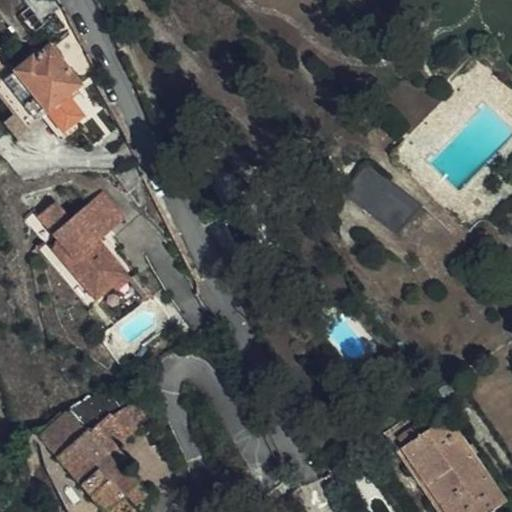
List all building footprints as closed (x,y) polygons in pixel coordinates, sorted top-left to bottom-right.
[(501,79),(511,89),(511,44),(494,28),(469,55),(498,82),(501,79)] [(78,86),(48,48),(33,60),(31,57),(16,70),(14,72),(47,112),(66,96),(78,86)] [(0,83),(14,72),(16,70),(0,50),(0,83)] [(47,112),(14,72),(0,83),(0,96),(27,128),(47,112)] [(66,96),(47,112),(63,131),(82,115),(66,96)] [(390,153),(411,174),(425,159),(404,138),(390,153)] [(425,159),(411,174),(470,229),(484,214),(461,193),(425,159)] [(421,206),(368,166),(346,195),(399,235),(421,206)] [(59,204),(47,214),(42,217),(78,263),(72,268),(94,296),(112,282),(106,275),(120,264),(101,240),(126,219),(105,193),(71,220),(59,204)] [(283,248),(259,200),(244,206),(245,211),(229,220),(228,227),(248,266),(283,248)] [(42,217),(47,214),(43,209),(27,222),(44,242),(38,247),(84,304),(94,296),(72,268),(78,263),(42,217)] [(131,278),(120,264),(106,275),(112,282),(117,289),(131,278)] [(88,431),(105,415),(89,398),(29,429),(40,470),(76,511),(100,511),(53,458),(85,429),(88,431)] [(134,401),(105,415),(88,431),(85,429),(53,458),(100,511),(139,511),(145,497),(120,467),(126,461),(115,448),(148,417),(134,401)] [(450,419),(402,453),(444,511),(492,511),(509,500),(450,419)]
